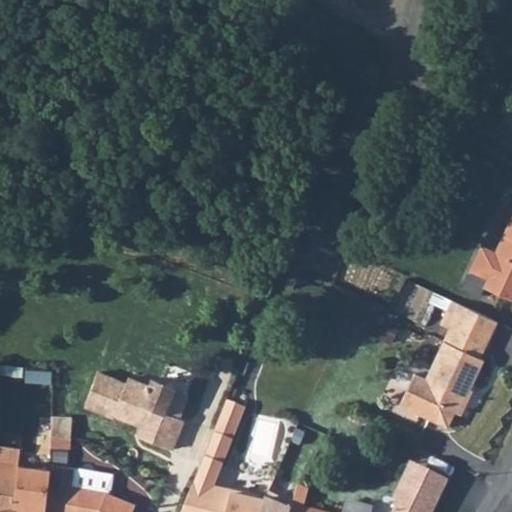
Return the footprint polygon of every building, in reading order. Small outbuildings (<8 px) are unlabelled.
[(481,288),(488,291),(511,239),(511,210),(492,253),(496,256),(481,288)] [(511,239),(488,291),(492,293),(511,302),(511,239)] [(407,280),(395,308),(419,319),(431,290),(407,280)] [(411,373),(397,404),(444,427),(452,412),(455,414),(480,360),(476,358),(493,322),(448,300),(436,325),(445,329),(422,378),(411,373)] [(171,366),(168,382),(192,386),(195,371),(171,366)] [(135,435),(167,447),(179,417),(174,415),(183,392),(169,386),(169,385),(147,377),(144,384),(123,376),(121,381),(93,371),(80,404),(109,415),(111,410),(140,421),(135,435)] [(200,453),(221,462),(243,405),(222,397),(200,453)] [(73,447),(76,416),(57,414),(54,445),(73,447)] [(231,511),(235,496),(236,491),(213,485),(221,462),(200,453),(199,457),(177,511),(231,511)] [(0,511),(6,511),(10,511),(15,464),(0,461),(0,511)] [(402,476),(433,490),(425,510),(429,511),(430,511),(445,480),(408,463),(402,476)] [(10,511),(41,511),(47,469),(15,464),(10,511)] [(57,466),(48,465),(47,469),(41,511),(131,511),(134,504),(109,492),(110,488),(71,482),(73,467),(57,466)] [(268,493),(281,496),(285,479),(273,476),(268,493)] [(429,511),(425,510),(433,490),(402,476),(391,499),(397,502),(392,511),(429,511)] [(290,511),(316,511),(304,509),(309,488),(297,484),(293,500),(290,511)] [(231,511),(262,511),(266,499),(236,491),(235,496),(231,511)] [(262,511),(290,511),(293,500),(281,496),(268,493),(266,499),(262,511)]
